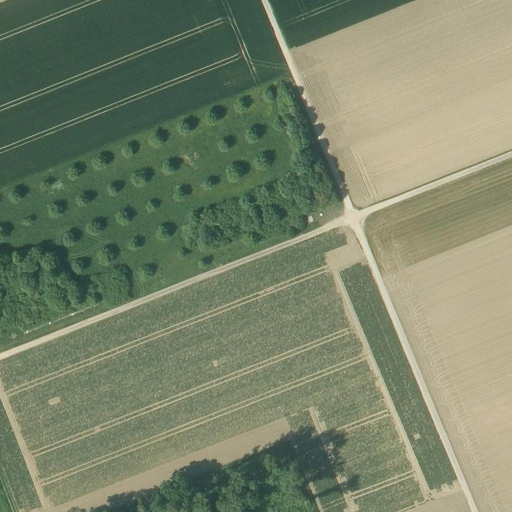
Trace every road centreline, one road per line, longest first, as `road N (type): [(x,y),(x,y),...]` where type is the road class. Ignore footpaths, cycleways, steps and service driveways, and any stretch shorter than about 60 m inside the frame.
road 1 (track): [(475,511),(264,0)]
road 2 (track): [(0,357),(511,154)]
